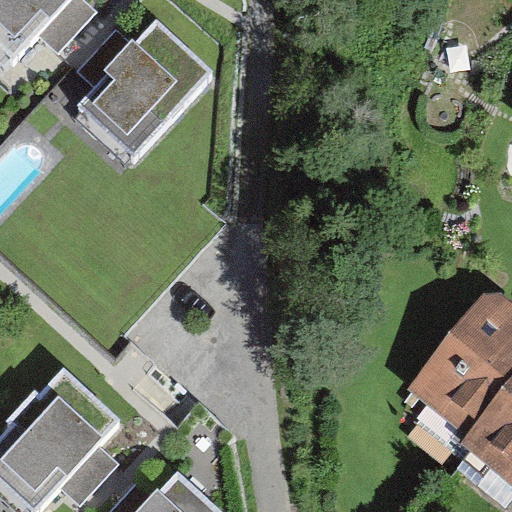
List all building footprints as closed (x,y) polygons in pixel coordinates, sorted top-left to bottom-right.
[(87,0),(0,0),(0,50),(12,62),(38,35),(62,57),(93,23),(102,14),(87,0)] [(80,115),(134,162),(215,72),(158,21),(135,47),(117,32),(110,40),(80,73),(101,92),(80,115)] [(462,444),(511,483),(511,307),(499,299),(484,299),(411,389),(466,439),(462,444)] [(113,476),(122,466),(101,447),(121,425),(65,373),(0,442),(0,482),(31,511),(37,511),(62,486),(84,507),(113,476)] [(220,511),(181,477),(159,502),(140,484),(131,494),(114,511),(220,511)]
